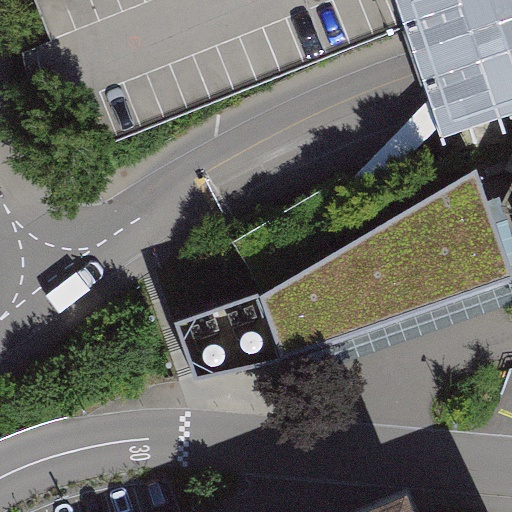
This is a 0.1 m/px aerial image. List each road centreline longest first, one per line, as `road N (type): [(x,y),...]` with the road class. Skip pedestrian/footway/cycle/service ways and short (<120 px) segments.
road 1 (residential): [(511,473),(186,439),(124,442),(0,481)]
road 2 (residential): [(55,275),(259,148),(382,98),(511,62)]
